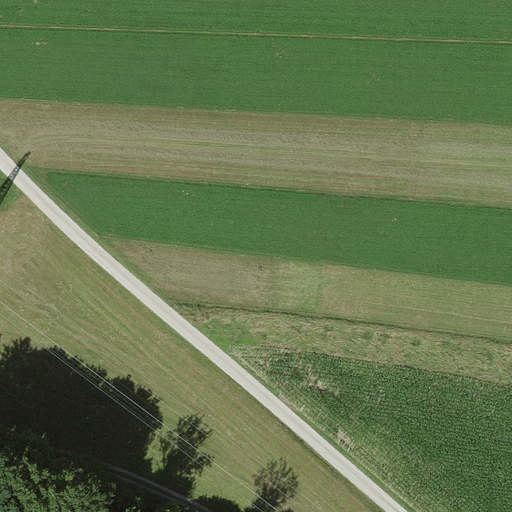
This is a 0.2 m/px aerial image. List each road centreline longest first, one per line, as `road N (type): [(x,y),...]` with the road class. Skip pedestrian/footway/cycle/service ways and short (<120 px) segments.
road 1 (track): [(0,153),(53,211),(393,511)]
road 2 (track): [(0,442),(152,491),(190,511)]
